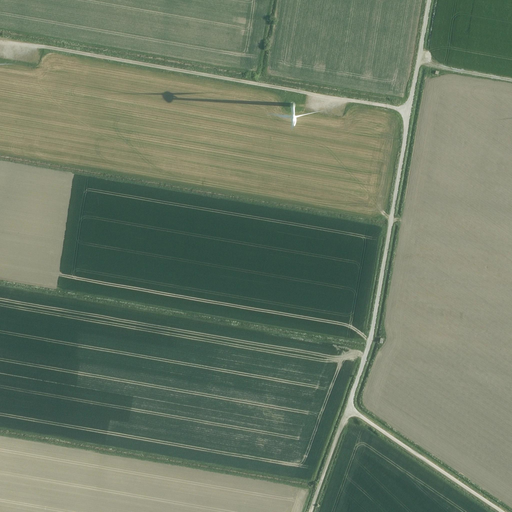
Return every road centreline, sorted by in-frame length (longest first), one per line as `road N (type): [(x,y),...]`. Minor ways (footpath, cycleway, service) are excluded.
road 1 (unclassified): [(429,0),(369,349),(347,408)]
road 2 (track): [(408,113),(0,38)]
road 3 (residential): [(347,408),(500,511)]
